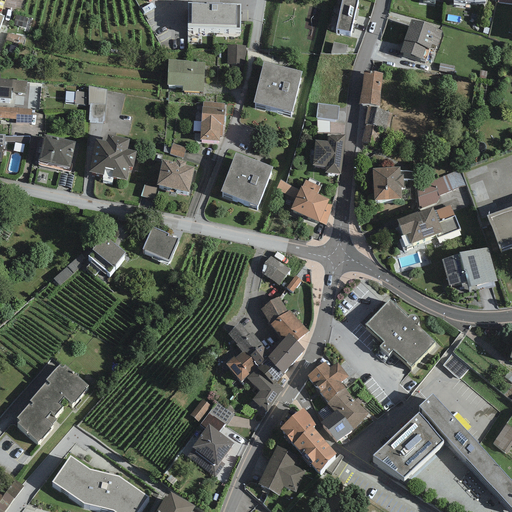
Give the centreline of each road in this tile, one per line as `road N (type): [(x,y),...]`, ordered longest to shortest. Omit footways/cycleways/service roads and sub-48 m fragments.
road 1 (residential): [(0,183),(335,257)]
road 2 (residential): [(335,257),(355,84),(383,0)]
road 3 (residential): [(431,511),(342,455),(295,382)]
road 4 (residential): [(511,314),(445,311),(335,257)]
road 5 (unknown): [(342,455),(426,390),(469,405),(486,423)]
road 6 (residential): [(228,511),(295,382)]
road 7 (residential): [(295,382),(319,346),(335,257)]
